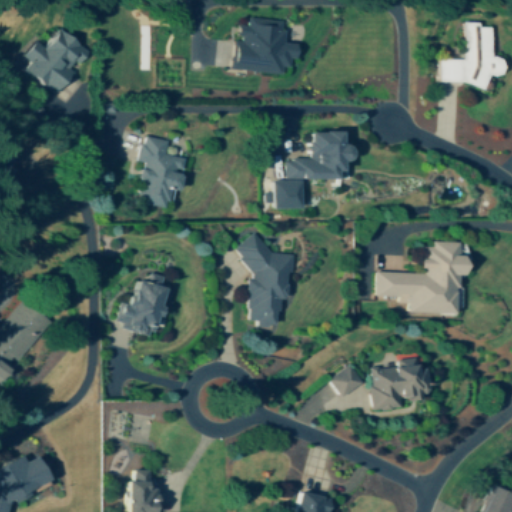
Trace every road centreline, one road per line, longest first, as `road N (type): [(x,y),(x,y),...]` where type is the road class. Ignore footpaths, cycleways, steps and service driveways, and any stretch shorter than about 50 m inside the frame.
road 1 (residential): [(421,511),(448,461),(511,408),(501,177),(356,108),(138,107)]
road 2 (residential): [(428,490),(248,410)]
road 3 (residential): [(248,410),(247,388),(230,371),(214,369),(191,385),(190,412),(206,428),(228,429),(248,410)]
